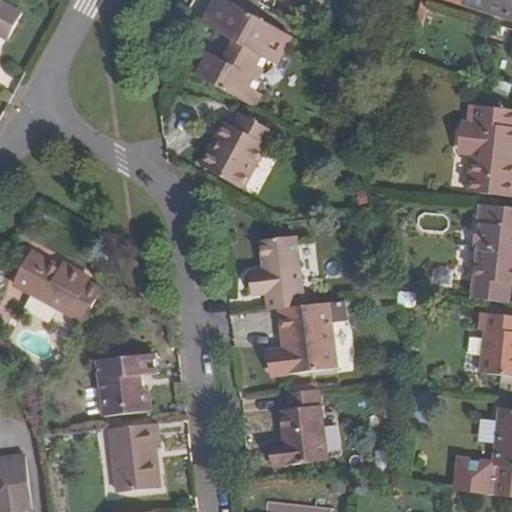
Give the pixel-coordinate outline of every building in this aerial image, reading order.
[(273,66),(281,50),(288,36),(220,0),(212,0),(198,25),(230,43),(221,61),(210,55),(198,79),(250,107),(255,98),(251,96),(255,88),(250,85),(263,61),(273,66)] [(511,0),(437,0),(511,22),(511,0)] [(0,36),(3,38),(16,13),(0,4),(0,36)] [(420,46),(427,23),(416,20),(410,43),(420,46)] [(198,79),(210,55),(204,53),(192,75),(198,79)] [(511,111),(467,106),(465,126),(459,125),(455,153),(469,155),(468,159),(464,195),(505,200),(506,184),(511,180),(511,111)] [(216,141),(211,139),(196,168),(240,191),(271,132),(236,115),(229,129),(224,127),(216,141)] [(216,141),(224,127),(219,124),(211,139),(216,141)] [(511,207),(479,204),(478,222),(475,222),(473,246),(476,246),(473,280),(509,283),(511,282),(511,207)] [(274,308),(299,305),(291,238),(257,241),(260,271),(250,272),(253,292),(263,292),(265,309),(274,308)] [(74,276),(76,272),(58,264),(57,267),(27,252),(11,285),(81,322),(99,289),(84,282),(74,276)] [(74,276),(84,282),(87,278),(76,272),(74,276)] [(507,302),(509,283),(473,280),(471,298),(507,302)] [(299,305),(274,308),(280,348),(268,349),(272,375),(333,366),(324,302),(299,305)] [(511,314),(479,311),(478,328),(482,328),(477,369),(511,373),(511,314)] [(144,377),(141,356),(97,361),(103,417),(149,413),(147,395),(139,390),(138,379),(144,377)] [(141,356),(144,377),(154,376),(151,356),(141,356)] [(273,443),(276,466),(325,460),(317,388),(283,393),(286,408),(278,409),(282,441),(273,443)] [(511,406),(498,406),(492,463),(498,464),(497,477),(511,478),(511,406)] [(114,494),(152,491),(148,451),(154,451),(157,450),(154,425),(107,431),(114,494)] [(276,466),(273,443),(267,444),(270,467),(276,466)] [(148,451),(152,491),(158,490),(154,451),(148,451)] [(0,511),(11,511),(12,511),(34,510),(28,457),(0,460),(0,511)]
